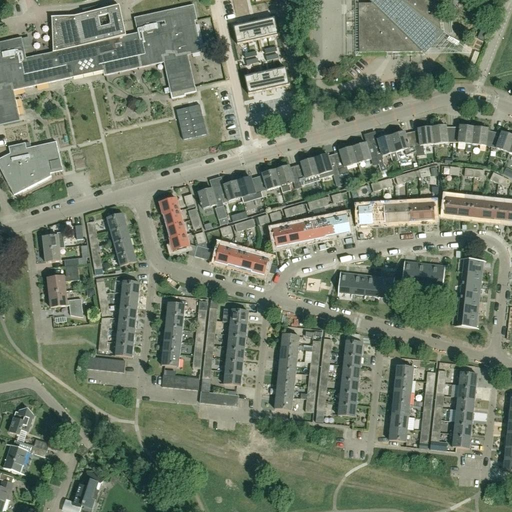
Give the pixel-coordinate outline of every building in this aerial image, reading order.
[(441,30),(437,0),(438,0),(372,0),(374,2),(372,4),(359,4),(360,52),(422,52),(424,50),(426,52),(442,35),(439,33),(441,30)] [(22,39),(0,43),(0,125),(20,121),(14,91),(73,78),(72,76),(102,69),(104,77),(164,63),(172,100),(186,97),(185,96),(196,93),(196,92),(193,93),(192,89),(195,88),(188,55),(192,54),(192,53),(199,52),(193,22),(197,21),(194,6),(134,19),(138,35),(140,35),(141,39),(139,39),(120,44),(119,39),(126,37),(120,7),(104,11),(83,15),(74,17),(51,18),(51,19),(54,19),(56,52),(53,53),(53,54),(60,52),(61,57),(45,61),(43,55),(26,59),(24,60),(23,56),(25,55),(22,39)] [(270,20),(264,21),(268,39),(278,36),(274,19),(270,20)] [(258,23),(254,23),(258,41),(268,39),(264,21),(258,23)] [(250,24),(244,26),(248,43),(258,41),(254,23),(250,24)] [(238,27),(233,28),(237,46),(248,43),(244,26),(238,27)] [(285,69),(275,71),(279,89),(285,87),(289,86),(285,69)] [(275,71),(265,73),(269,91),(273,90),(279,89),(275,71)] [(265,73),(255,76),(259,93),(265,92),(269,91),(265,73)] [(255,76),(244,78),(248,95),(253,94),(259,93),(255,76)] [(200,106),(176,111),(183,141),(207,135),(200,106)] [(454,144),(454,128),(447,128),(447,126),(433,128),(435,146),(454,144)] [(473,145),(475,128),(460,127),(460,128),(454,128),(454,144),(459,143),(467,144),(466,152),(472,152),(473,145)] [(435,146),(433,128),(419,130),(419,131),(413,133),(416,154),(417,157),(425,156),(424,147),(435,146)] [(492,147),(495,133),(488,131),(488,129),(475,128),(473,145),(486,146),(492,147)] [(416,154),(413,133),(406,134),(406,133),(392,137),(397,153),(405,151),(406,156),(416,154)] [(510,154),(511,148),(511,136),(502,133),(501,135),(495,133),(492,147),(497,149),(510,154)] [(397,153),(392,137),(379,141),(379,142),(373,144),(382,173),(386,172),(387,170),(386,166),(385,166),(383,161),(384,161),(383,157),(390,155),(393,163),(399,161),(396,153),(397,153)] [(10,155),(0,159),(0,169),(14,196),(51,177),(50,174),(51,174),(62,171),(62,167),(56,143),(26,150),(25,145),(9,148),(10,155)] [(381,173),(382,173),(373,144),(368,146),(367,144),(354,148),(359,165),(371,161),(373,167),(379,166),(381,173)] [(359,165),(354,148),(340,152),(340,154),(335,155),(341,176),(348,174),(347,168),(359,165)] [(341,176),(335,155),(329,157),(328,156),(315,159),(320,176),(332,172),(334,178),(341,176)] [(320,176),(315,159),(301,164),(302,165),(296,167),(300,182),(320,176)] [(300,182),(296,167),(290,169),(290,167),(276,171),(283,193),(291,191),(290,185),(294,184),(296,191),(302,189),(300,182)] [(460,168),(442,167),(442,172),(450,173),(450,176),(459,177),(460,168)] [(419,171),(421,179),(431,176),(428,168),(419,171)] [(473,178),(474,170),(465,169),(465,177),(473,178)] [(485,171),(474,170),(473,178),(484,179),(485,171)] [(283,193),(276,171),(263,175),(263,177),(258,178),(262,193),(281,187),(283,194),(283,193)] [(414,172),(404,175),(407,183),(416,180),(414,172)] [(499,185),(502,177),(494,173),(490,181),(499,185)] [(407,183),(404,175),(395,178),(398,186),(407,183)] [(511,181),(502,177),(499,185),(508,189),(511,181)] [(261,193),(262,193),(258,178),(252,180),(251,178),(238,182),(243,199),(244,204),(263,199),(261,193)] [(390,179),(380,182),(383,190),(392,187),(390,179)] [(244,204),(243,199),(238,182),(224,186),(224,188),(219,190),(223,205),(242,199),(243,204),(244,204)] [(383,190),(380,182),(371,185),(374,193),(383,190)] [(352,191),(353,198),(369,194),(366,186),(352,191)] [(228,219),(223,205),(219,190),(213,191),(212,189),(199,193),(204,210),(217,206),(218,209),(215,210),(219,221),(221,227),(231,224),(229,218),(228,219)] [(332,197),(334,205),(343,202),(341,194),(332,197)] [(184,198),(187,207),(194,205),(192,196),(184,198)] [(319,209),(329,206),(327,198),(317,201),(319,209)] [(458,217),(460,200),(447,199),(446,216),(458,217)] [(160,204),(164,216),(180,212),(177,200),(160,204)] [(470,218),(472,201),(460,200),(458,217),(470,218)] [(319,209),(317,201),(308,204),(311,212),(319,209)] [(482,219),(484,203),(472,201),(470,218),(482,219)] [(495,221),(497,204),(484,203),(482,219),(495,221)] [(434,204),(432,204),(422,205),(423,222),(435,221),(434,204)] [(507,222),(509,205),(497,204),(495,221),(507,222)] [(303,205),(293,208),(295,216),(305,213),(303,205)] [(423,222),(422,205),(410,206),(411,223),(423,222)] [(398,223),(397,206),(385,207),(386,224),(398,223)] [(411,223),(410,206),(397,206),(398,223),(411,223)] [(386,224),(385,207),(372,208),(373,225),(386,224)] [(295,216),(293,208),(284,211),(287,219),(295,216)] [(373,225),(372,208),(360,209),(361,226),(373,225)] [(188,212),(191,221),(199,219),(196,210),(188,212)] [(183,223),(180,212),(164,216),(167,228),(183,223)] [(270,215),(272,223),(282,220),(279,212),(270,215)] [(107,220),(111,232),(127,227),(124,215),(107,220)] [(267,216),(258,219),(261,226),(270,224),(267,216)] [(347,217),(335,219),(339,236),(351,234),(347,217)] [(202,228),(199,219),(191,221),(194,231),(202,228)] [(339,236),(335,219),(323,222),(326,239),(339,236)] [(253,220),(244,223),(246,231),(256,228),(253,220)] [(326,239),(323,222),(311,224),(314,241),(326,239)] [(87,224),(90,238),(97,236),(95,223),(87,224)] [(187,235),(183,223),(167,228),(170,240),(187,235)] [(237,233),(246,231),(244,223),(235,226),(237,233)] [(314,241),(311,224),(299,227),(302,243),(314,241)] [(76,227),(77,241),(84,240),(82,226),(76,227)] [(131,239),(127,227),(111,232),(114,244),(131,239)] [(220,230),(223,238),(232,235),(230,227),(220,230)] [(302,243),(299,227),(286,229),(290,246),(302,243)] [(290,246),(286,229),(274,231),(278,248),(290,246)] [(195,236),(198,245),(206,243),(203,233),(195,236)] [(60,250),(65,249),(64,242),(63,234),(57,235),(57,237),(43,239),(45,251),(60,250)] [(190,247),(187,235),(170,240),(174,252),(190,247)] [(99,248),(97,236),(90,238),(92,250),(99,248)] [(134,251),(131,239),(114,244),(118,256),(134,251)] [(201,259),(204,249),(198,247),(195,257),(201,259)] [(228,267),(233,250),(221,247),(216,263),(228,267)] [(101,261),(99,248),(92,250),(94,263),(101,261)] [(207,261),(209,250),(204,249),(201,259),(207,261)] [(61,262),(60,250),(45,251),(46,264),(61,262)] [(215,252),(209,250),(207,261),(212,262),(215,252)] [(240,270),(245,254),(233,250),(228,267),(240,270)] [(137,263),(134,251),(118,256),(121,268),(137,263)] [(252,273),(257,257),(245,254),(240,270),(252,273)] [(269,260),(257,257),(252,273),(264,277),(269,260)] [(65,268),(66,268),(78,267),(79,267),(79,260),(65,261),(65,268)] [(465,260),(464,274),(483,276),(485,262),(465,260)] [(102,269),(101,261),(94,263),(95,270),(102,269)] [(417,284),(419,264),(405,263),(403,283),(417,284)] [(430,286),(433,266),(419,264),(417,284),(430,286)] [(446,268),(433,266),(430,286),(444,287),(446,268)] [(79,282),(78,267),(66,268),(67,278),(48,279),(50,294),(67,293),(66,283),(79,282)] [(352,294),(355,275),(341,274),(339,292),(352,294)] [(482,289),(483,276),(464,274),(462,287),(482,289)] [(366,295),(368,277),(355,275),(352,294),(366,295)] [(380,297),(382,278),(368,277),(366,295),(380,297)] [(395,280),(382,278),(380,297),(393,298),(395,280)] [(97,284),(99,296),(107,295),(105,282),(104,283),(104,279),(97,280),(97,284)] [(124,282),(123,295),(140,296),(141,284),(124,282)] [(480,303),(482,289),(462,287),(461,301),(480,303)] [(68,302),(67,293),(50,294),(51,309),(70,307),(71,317),(84,319),(81,300),(68,302)] [(109,307),(107,295),(99,296),(101,308),(109,307)] [(138,309),(140,296),(123,295),(121,307),(138,309)] [(479,316),(480,303),(461,301),(459,314),(479,316)] [(200,303),(199,311),(198,320),(206,321),(208,304),(200,303)] [(169,304),(167,317),(184,319),(186,306),(169,304)] [(110,317),(109,307),(101,308),(102,318),(110,317)] [(137,321),(138,309),(121,307),(120,319),(137,321)] [(217,322),(219,310),(210,309),(209,321),(217,322)] [(232,311),(231,323),(248,325),(249,313),(232,311)] [(478,330),(479,316),(459,314),(458,328),(478,330)] [(183,331),(184,319),(167,317),(166,329),(183,331)] [(111,319),(102,319),(101,330),(109,331),(111,319)] [(136,334),(137,321),(120,319),(119,332),(136,334)] [(205,333),(206,321),(198,320),(197,333),(205,333)] [(216,334),(217,322),(209,321),(208,333),(216,334)] [(247,337),(248,325),(231,323),(230,336),(247,337)] [(181,343),(183,331),(166,329),(165,342),(181,343)] [(108,343),(109,331),(101,330),(100,342),(108,343)] [(135,346),(136,334),(119,332),(117,344),(135,346)] [(203,346),(205,333),(197,333),(195,345),(203,346)] [(215,346),(216,334),(208,333),(206,346),(215,346)] [(246,350),(247,337),(230,336),(228,348),(246,350)] [(283,336),(282,349),(299,350),(303,350),(303,351),(312,352),(320,353),(322,343),(313,342),(313,347),(304,346),(304,347),(299,346),(300,338),(283,336)] [(323,353),(331,354),(333,341),(324,340),(323,353)] [(107,353),(108,343),(100,342),(99,352),(107,353)] [(180,356),(181,343),(165,342),(164,354),(180,356)] [(346,342),(345,355),(362,357),(363,344),(346,342)] [(133,359),(135,346),(117,344),(116,357),(133,359)] [(202,358),(203,346),(195,345),(194,357),(202,358)] [(213,359),(215,346),(206,346),(205,358),(213,359)] [(244,362),(246,350),(228,348),(227,360),(244,362)] [(298,363),(299,350),(282,349),(280,361),(298,363)] [(319,365),(320,353),(312,352),(311,364),(319,365)] [(330,366),(331,354),(323,353),(322,365),(330,366)] [(179,368),(180,356),(164,354),(162,367),(179,368)] [(361,369),(362,357),(345,355),(344,367),(361,369)] [(201,370),(202,358),(194,357),(193,369),(201,370)] [(212,371),(213,359),(205,358),(204,370),(212,371)] [(243,374),(244,362),(227,360),(226,373),(243,374)] [(296,375),(298,363),(280,361),(279,373),(296,375)] [(318,377),(319,365),(311,364),(310,376),(318,377)] [(329,378),(330,366),(322,365),(320,377),(329,378)] [(360,382),(361,369),(344,367),(342,380),(360,382)] [(398,368),(396,380),(413,382),(414,370),(398,368)] [(203,380),(211,381),(212,371),(204,370),(203,380)] [(447,372),(439,372),(437,384),(446,385),(447,372)] [(242,387),(243,374),(226,373),(224,385),(242,387)] [(295,387),(296,375),(279,373),(278,386),(295,387)] [(436,374),(435,374),(428,373),(427,383),(435,384),(436,374)] [(461,374),(460,387),(477,389),(478,376),(461,374)] [(316,390),(318,377),(310,376),(308,389),(316,390)] [(327,391),(329,378),(320,377),(319,390),(327,391)] [(358,394),(360,382),(342,380),(341,392),(358,394)] [(412,394),(413,382),(396,380),(395,392),(412,394)] [(434,397),(435,384),(427,383),(425,396),(434,397)] [(444,398),(446,385),(437,384),(436,397),(444,398)] [(294,400),(295,387),(278,386),(277,398),(294,400)] [(475,401),(477,389),(460,387),(458,399),(475,401)] [(315,402),(316,390),(308,389),(307,401),(315,402)] [(326,403),(327,391),(319,390),(318,402),(326,403)] [(357,406),(358,394),(341,392),(340,405),(357,406)] [(410,407),(412,394),(395,392),(394,405),(410,407)] [(432,409),(434,397),(425,396),(424,408),(432,409)] [(443,410),(444,398),(436,397),(435,409),(443,410)] [(292,412),(294,400),(277,398),(275,410),(292,412)] [(474,413),(475,401),(458,399),(457,411),(474,413)] [(314,414),(315,402),(307,401),(306,413),(314,414)] [(325,412),(326,403),(318,402),(317,411),(316,423),(323,423),(324,412),(325,412)] [(356,419),(357,406),(340,405),(338,417),(356,419)] [(409,419),(410,407),(394,405),(392,417),(409,419)] [(431,421),(432,416),(432,409),(424,408),(423,420),(431,421)] [(442,422),(443,410),(435,409),(433,421),(442,422)] [(19,437),(21,432),(28,434),(34,416),(28,410),(20,411),(17,420),(14,419),(9,433),(19,437)] [(473,426),(474,413),(457,411),(456,424),(473,426)] [(408,431),(409,419),(392,417),(391,430),(408,431)] [(430,434),(431,421),(423,420),(421,433),(430,434)] [(440,435),(442,422),(433,421),(432,434),(440,435)] [(471,438),(473,426),(456,424),(454,436),(471,438)] [(406,444),(408,431),(391,430),(390,442),(406,444)] [(429,445),(430,434),(421,433),(420,444),(429,445)] [(439,444),(440,435),(432,434),(431,443),(439,444)] [(470,450),(471,438),(454,436),(453,448),(470,450)] [(34,447),(34,448),(47,452),(50,446),(36,441),(34,447)] [(22,466),(27,452),(32,453),(32,454),(45,459),(47,452),(34,448),(34,447),(20,442),(18,448),(12,447),(7,461),(6,461),(4,469),(20,475),(23,466),(22,466)] [(91,511),(101,485),(104,483),(95,473),(88,473),(83,487),(81,487),(74,507),(81,510),(80,511),(91,511)] [(13,485),(12,485),(14,478),(1,474),(0,477),(0,480),(4,481),(3,482),(1,489),(0,488),(0,511),(2,511),(6,501),(8,501),(13,485)]
